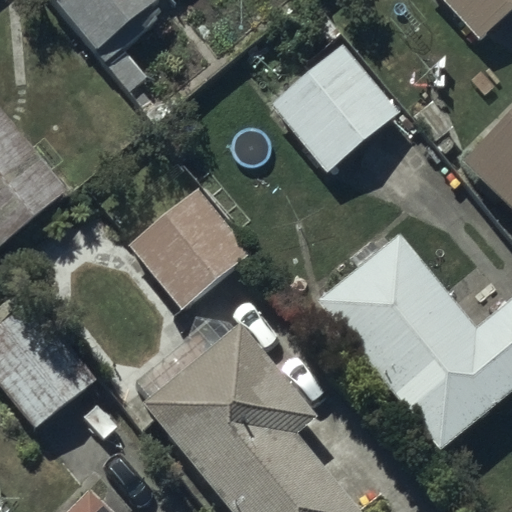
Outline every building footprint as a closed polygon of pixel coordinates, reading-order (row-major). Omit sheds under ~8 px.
[(43,0),(102,70),(155,26),(148,18),(160,8),(153,0),(43,0)] [(511,16),(511,0),(431,0),(477,49),(511,16)] [(343,55),(270,113),(325,182),(398,124),(343,55)] [(0,255),(66,200),(0,119),(0,255)] [(511,121),(461,174),(511,222),(511,121)] [(198,197),(128,251),(180,319),(250,264),(198,197)] [(511,307),(475,338),(399,245),(314,311),(438,463),(511,402),(511,307)] [(32,305),(0,330),(0,396),(33,438),(98,387),(32,305)] [(149,404),(141,410),(221,511),(350,511),(295,443),(313,429),(236,333),(195,366),(184,351),(137,389),(149,404)] [(102,511),(88,498),(74,511),(69,511),(64,506),(57,511),(102,511)]
